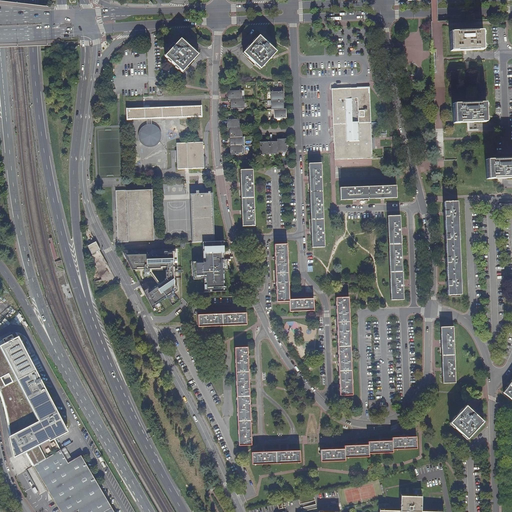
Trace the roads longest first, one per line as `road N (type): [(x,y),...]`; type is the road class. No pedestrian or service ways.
road 1 (unclassified): [(94,71),(82,167),(88,208),(239,511)]
road 2 (trunk): [(95,338),(57,228),(30,0)]
road 3 (trunk): [(95,338),(71,172),(87,29)]
road 4 (trunk): [(0,71),(17,224),(64,365)]
road 5 (residential): [(218,21),(215,131),(232,238)]
road 6 (residential): [(292,18),(301,235)]
road 7 (residential): [(383,14),(423,206)]
road 8 (trunk): [(181,511),(95,338)]
road 9 (trunk): [(64,365),(149,511)]
road 10 (residential): [(364,423),(396,416),(421,389),(430,310)]
road 11 (residential): [(320,400),(329,391),(326,307),(302,272)]
road 12 (tertiary): [(383,14),(511,9)]
road 13 (residential): [(410,207),(412,310),(430,310)]
